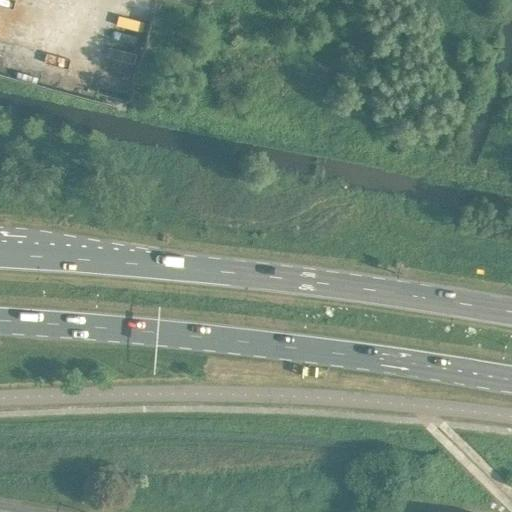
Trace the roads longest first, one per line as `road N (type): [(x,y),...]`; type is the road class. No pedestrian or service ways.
road 1 (primary): [(511,313),(319,282),(0,253)]
road 2 (primary): [(0,321),(317,349),(511,379)]
